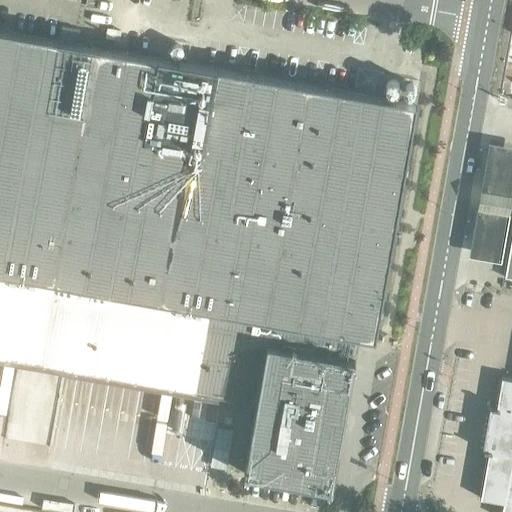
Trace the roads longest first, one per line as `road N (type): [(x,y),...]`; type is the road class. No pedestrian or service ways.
road 1 (unclassified): [(402,511),(487,19)]
road 2 (unclassified): [(196,511),(0,477)]
